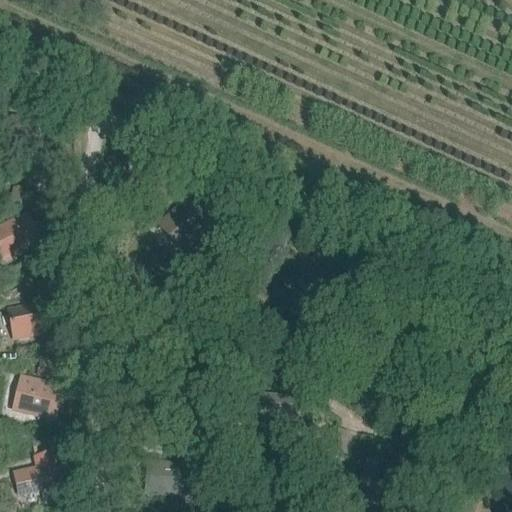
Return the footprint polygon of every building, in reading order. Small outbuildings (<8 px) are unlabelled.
[(182,208),(163,226),(183,248),(211,222),(185,193),(176,201),(182,208)] [(115,209),(114,228),(133,229),(134,210),(115,209)] [(0,230),(0,257),(2,262),(22,252),(40,244),(39,243),(27,218),(27,217),(9,226),(0,230)] [(348,287),(326,252),(315,259),(310,262),(315,270),(305,276),(306,277),(297,283),(313,309),(322,303),(348,287)] [(10,311),(16,340),(26,339),(46,335),(40,306),(20,310),(10,311)] [(273,349),(296,362),(304,348),(281,335),(273,349)] [(368,372),(381,387),(402,369),(389,354),(368,372)] [(37,377),(46,379),(65,384),(69,368),(41,361),(37,377)] [(457,409),(494,434),(507,414),(477,394),(486,380),(479,376),(457,409)] [(36,416),(55,421),(63,391),(43,387),(23,382),(16,411),(36,416)] [(243,404),(245,424),(273,421),(271,401),(243,404)] [(15,476),(19,493),(43,487),(46,502),(66,497),(57,455),(36,460),(39,471),(15,476)] [(146,462),(144,496),(194,499),(196,465),(146,462)] [(362,487),(357,504),(382,511),(383,511),(390,491),(394,492),(400,472),(366,462),(358,486),(362,487)] [(395,501),(409,506),(416,482),(402,478),(395,501)] [(246,509),(255,511),(257,511),(260,506),(277,511),(295,511),(300,499),(266,487),(264,494),(252,490),(246,509)] [(511,511),(511,487),(499,487),(498,511),(511,511)]
